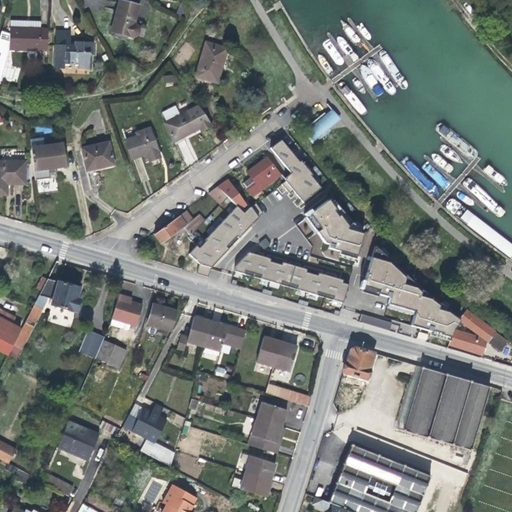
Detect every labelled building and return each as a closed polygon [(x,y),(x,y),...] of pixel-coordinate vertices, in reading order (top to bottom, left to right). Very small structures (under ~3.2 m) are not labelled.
[(135,23),(139,6),(119,1),(110,32),(132,38),(135,37),(137,35),(139,32),(139,28),(137,25),(135,23)] [(9,50),(47,51),(48,29),(40,29),(27,28),(26,21),(10,20),(10,31),(9,50)] [(4,67),(9,50),(10,31),(1,31),(0,35),(0,81),(1,78),(4,67)] [(93,54),(93,42),(70,42),(70,31),(55,31),(54,69),(69,69),(69,64),(77,65),(77,68),(89,69),(89,54),(93,54)] [(223,67),(229,48),(205,41),(195,76),(218,84),(223,67)] [(173,73),(163,77),(166,84),(176,81),(173,73)] [(201,131),(213,125),(198,105),(164,123),(174,142),(190,133),(200,128),(201,131)] [(332,122),(338,118),(333,112),(327,117),(326,115),(306,131),(314,141),(327,130),(328,126),(332,122)] [(149,161),(161,157),(155,141),(150,127),(141,131),(142,134),(125,140),(132,159),(147,154),(149,161)] [(44,136),(29,138),(31,147),(45,145),(44,136)] [(282,139),(271,146),(293,172),(286,178),(304,201),(322,187),(303,161),(299,161),(282,139)] [(114,165),(109,142),(81,148),(87,171),(106,166),(114,165)] [(31,147),(35,180),(50,178),(49,170),(55,169),(66,167),(63,143),(45,145),(31,147)] [(280,174),(267,157),(247,172),(250,177),(243,183),(253,195),(260,189),(280,174)] [(26,184),(25,161),(0,160),(0,194),(7,195),(7,189),(7,184),(26,184)] [(249,208),(228,179),(217,187),(227,197),(236,206),(243,212),(249,208)] [(217,187),(208,193),(220,204),(227,197),(217,187)] [(260,189),(253,195),(256,199),(263,193),(260,189)] [(331,198),(307,215),(332,246),(342,250),(341,253),(358,258),(367,232),(351,227),(331,198)] [(243,212),(236,206),(189,253),(201,264),(199,272),(209,276),(212,266),(258,217),(251,206),(243,212)] [(183,227),(190,235),(205,220),(199,214),(192,220),(186,211),(154,234),(160,243),(183,227)] [(458,317),(378,244),(364,290),(380,295),(381,292),(392,297),(390,308),(410,314),(407,323),(429,329),(429,333),(446,339),(449,326),(458,317)] [(349,281),(249,251),(235,266),(234,272),(344,301),(349,281)] [(21,329),(13,345),(21,348),(47,298),(52,299),(50,305),(77,312),(80,300),(77,298),(78,294),(80,288),(47,279),(21,329)] [(127,297),(119,295),(112,319),(130,324),(136,326),(142,305),(131,302),(126,301),(127,297)] [(147,324),(172,331),(177,311),(152,304),(147,324)] [(507,341),(465,310),(458,320),(459,322),(481,337),(453,329),(448,345),(482,355),(486,342),(500,352),(507,341)] [(390,330),(391,323),(362,314),(360,322),(390,330)] [(211,321),(194,316),(188,337),(187,342),(203,346),(211,321)] [(0,317),(0,350),(8,355),(13,345),(21,329),(0,317)] [(130,324),(112,319),(110,324),(128,330),(130,324)] [(245,331),(211,321),(203,346),(220,351),(222,343),(230,345),(241,348),(245,331)] [(79,351),(95,359),(96,357),(96,356),(104,337),(88,330),(79,351)] [(417,340),(428,340),(428,333),(417,332),(417,340)] [(187,342),(188,337),(181,335),(177,349),(184,351),(187,342)] [(273,367),(280,341),(263,336),(256,362),(273,367)] [(104,340),(96,357),(118,368),(126,350),(104,340)] [(297,346),(280,341),(273,367),(290,372),(297,346)] [(222,343),(220,351),(228,353),(230,345),(222,343)] [(366,379),(374,353),(354,347),(350,349),(343,372),(366,379)] [(394,428),(403,430),(421,367),(417,366),(413,379),(409,378),(394,428)] [(225,377),(226,369),(216,367),(215,375),(225,377)] [(470,450),(489,387),(421,367),(403,430),(470,450)] [(275,396),(309,406),(311,397),(268,384),(267,386),(277,389),(275,396)] [(267,386),(265,393),(275,396),(277,389),(267,386)] [(191,399),(188,407),(195,410),(198,401),(191,399)] [(261,402),(256,418),(282,426),(287,409),(261,402)] [(128,414),(122,426),(154,443),(166,420),(144,408),(137,419),(128,414)] [(248,444),(277,454),(285,427),(282,426),(256,418),(248,444)] [(68,421),(56,447),(87,460),(98,434),(68,421)] [(101,428),(111,434),(115,428),(105,422),(101,428)] [(0,459),(8,464),(16,449),(0,440),(0,459)] [(415,511),(430,476),(351,445),(328,502),(352,511),(415,511)] [(245,472),(270,480),(275,463),(250,456),(245,472)] [(50,462),(45,472),(53,476),(57,465),(50,462)] [(17,471),(15,478),(26,482),(29,473),(10,466),(9,468),(17,471)] [(45,472),(41,482),(68,496),(73,487),(53,476),(45,472)] [(239,489),(265,497),(270,480),(245,472),(239,489)] [(234,477),(232,486),(239,488),(241,479),(234,477)] [(189,511),(196,498),(172,484),(161,502),(165,505),(161,511),(189,511)] [(352,511),(328,502),(314,497),(312,504),(321,508),(322,506),(327,508),(328,507),(331,508),(328,511),(352,511)]
